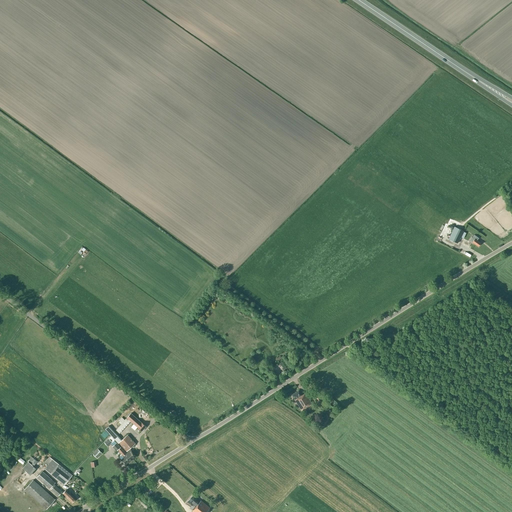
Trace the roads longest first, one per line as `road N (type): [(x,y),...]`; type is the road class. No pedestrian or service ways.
road 1 (unclassified): [(189,442),(511,243)]
road 2 (unclassified): [(189,442),(0,293)]
road 3 (track): [(313,365),(349,404),(352,427),(275,511)]
road 4 (trunk): [(476,79),(358,0)]
road 5 (track): [(222,276),(218,282),(320,360)]
road 6 (unclassified): [(79,511),(189,442)]
